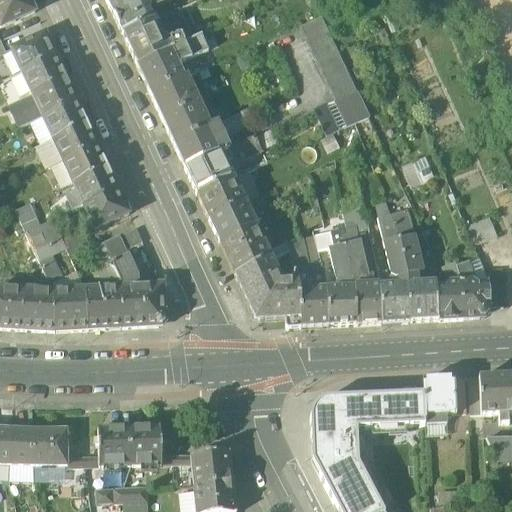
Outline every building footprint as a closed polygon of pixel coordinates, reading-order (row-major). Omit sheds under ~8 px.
[(27,0),(8,0),(0,4),(0,32),(35,16),(27,0)] [(104,0),(110,13),(138,0),(104,0)] [(141,0),(138,0),(110,13),(122,38),(153,24),(151,20),(148,15),(141,0)] [(165,0),(141,0),(148,15),(150,11),(154,11),(168,5),(165,0)] [(334,46),(322,21),(299,31),(311,56),(334,46)] [(153,24),(122,38),(136,69),(169,55),(172,53),(169,47),(163,44),(154,23),(153,24)] [(45,38),(11,54),(21,77),(56,61),(45,38)] [(172,53),(169,55),(174,65),(179,63),(181,68),(207,56),(200,41),(172,53)] [(345,71),(334,46),(311,56),(322,82),(345,71)] [(169,55),(136,69),(149,97),(182,82),(174,65),(169,55)] [(56,61),(21,77),(32,100),(66,84),(56,61)] [(357,96),(345,71),(322,82),(334,107),(357,96)] [(182,82),(149,97),(161,123),(194,108),(182,82)] [(66,84),(32,100),(42,121),(76,105),(66,84)] [(76,105),(42,121),(53,144),(87,129),(76,105)] [(194,108),(161,123),(173,148),(206,133),(194,108)] [(87,129),(53,144),(63,167),(97,151),(87,129)] [(206,133),(173,148),(185,173),(217,158),(206,133)] [(245,146),(233,151),(239,165),(251,160),(245,146)] [(97,151),(63,167),(73,189),(108,173),(97,151)] [(233,151),(217,158),(222,168),(229,170),(239,165),(233,151)] [(217,158),(185,173),(197,198),(229,183),(222,168),(217,158)] [(422,160),(400,169),(409,190),(430,181),(422,160)] [(108,173),(73,189),(84,211),(118,195),(108,173)] [(229,183),(197,198),(208,223),(244,206),(233,182),(229,183)] [(118,195),(84,211),(94,233),(129,218),(118,195)] [(36,206),(19,213),(27,232),(44,225),(36,206)] [(244,206),(208,223),(220,248),(255,231),(244,206)] [(343,220),(328,226),(332,236),(346,233),(343,220)] [(470,227),(476,244),(493,238),(486,221),(470,227)] [(53,225),(25,238),(33,256),(61,243),(53,225)] [(411,230),(396,233),(398,245),(414,241),(411,230)] [(255,231),(220,248),(235,280),(271,264),(255,231)] [(355,231),(346,233),(347,238),(342,239),(344,250),(359,247),(355,231)] [(332,236),(324,238),(328,254),(344,250),(342,239),(347,238),(346,233),(332,236)] [(396,233),(381,237),(383,248),(398,245),(396,233)] [(25,238),(1,249),(9,267),(33,256),(25,238)] [(135,280),(118,241),(102,248),(112,270),(119,284),(120,293),(136,292),(135,280)] [(414,241),(398,245),(407,288),(416,288),(416,279),(422,277),(414,241)] [(302,244),(287,247),(290,258),(292,264),(306,261),(302,244)] [(398,245),(383,248),(391,281),(393,284),(397,283),(397,289),(407,288),(398,245)] [(359,247),(344,250),(353,292),(364,291),(363,283),(366,282),(359,247)] [(102,248),(90,254),(100,276),(112,270),(102,248)] [(344,250),(328,254),(335,285),(341,288),(342,288),(342,292),(353,292),(344,250)] [(320,270),(308,273),(306,261),(292,264),(296,284),(299,295),(326,293),(320,270)] [(296,284),(282,285),(279,282),(271,264),(235,280),(254,321),(262,325),(284,324),(285,330),(286,333),(289,333),(301,333),(299,295),(296,284)] [(25,267),(12,272),(22,295),(28,296),(29,286),(33,284),(25,267)] [(468,267),(456,271),(461,285),(473,284),(473,285),(474,284),(468,267)] [(455,268),(442,273),(446,284),(448,286),(461,285),(456,271),(455,268)] [(500,277),(485,278),(487,283),(487,288),(489,312),(503,311),(501,287),(500,277)] [(473,285),(473,284),(461,285),(463,323),(480,322),(480,312),(489,312),(487,288),(481,288),(477,289),(473,285)] [(461,285),(448,286),(445,291),(440,291),(440,286),(434,287),(437,324),(463,323),(461,285)] [(416,288),(407,288),(409,326),(437,324),(434,287),(416,288)] [(397,289),(379,290),(382,328),(409,326),(407,288),(397,289)] [(136,292),(120,293),(123,332),(159,330),(164,324),(162,290),(136,292)] [(364,291),(353,292),(355,329),(382,328),(379,290),(364,291)] [(342,292),(326,293),(329,331),(355,329),(353,292),(342,292)] [(22,295),(0,293),(0,333),(20,334),(22,295)] [(120,293),(85,295),(87,334),(123,332),(120,293)] [(326,293),(299,295),(301,333),(329,331),(326,293)] [(28,296),(22,295),(20,334),(53,337),(52,297),(28,296)] [(85,295),(52,297),(53,337),(87,334),(85,295)] [(511,379),(479,381),(481,419),(507,417),(511,417),(511,379)] [(479,381),(467,382),(469,419),(481,419),(479,381)] [(464,382),(452,383),(454,418),(466,418),(464,382)] [(452,383),(421,385),(422,399),(424,420),(437,419),(445,419),(454,418),(452,383)] [(422,399),(326,403),(320,405),(316,408),(313,411),(311,416),(309,422),(311,441),(311,466),(335,511),(380,511),(358,469),(356,433),(370,433),(424,431),(424,420),(422,399)] [(507,417),(497,418),(498,429),(508,428),(507,417)] [(445,419),(437,419),(437,428),(445,428),(445,419)] [(10,433),(0,432),(0,469),(9,470),(10,433)] [(159,432),(128,433),(130,471),(162,469),(161,460),(159,432)] [(32,434),(10,433),(9,470),(32,471),(32,434)] [(128,433),(97,434),(98,463),(98,472),(130,471),(128,433)] [(67,435),(32,434),(32,471),(65,471),(67,471),(67,464),(67,435)] [(511,441),(485,442),(496,464),(511,463),(511,441)] [(228,456),(191,460),(190,460),(190,461),(191,470),(194,491),(232,487),(228,456)] [(175,460),(161,460),(162,469),(176,469),(175,460)] [(190,461),(175,460),(176,469),(191,470),(190,461)] [(85,463),(67,464),(67,471),(65,471),(65,473),(85,472),(85,470),(85,469),(85,463)] [(98,463),(85,463),(85,469),(85,470),(85,472),(98,472),(98,463)] [(42,474),(32,474),(32,484),(26,485),(28,495),(34,494),(34,496),(43,495),(42,479),(42,474)] [(235,511),(232,487),(194,491),(195,511),(235,511)] [(146,492),(138,493),(138,507),(147,507),(146,492)] [(122,493),(113,493),(114,508),(122,508),(122,493)] [(130,493),(122,493),(122,508),(130,507),(130,493)] [(138,493),(130,493),(130,507),(138,507),(138,493)] [(453,497),(438,498),(439,508),(454,506),(453,497)]
